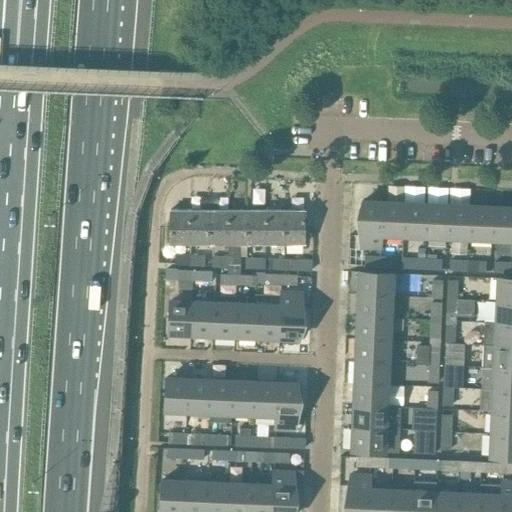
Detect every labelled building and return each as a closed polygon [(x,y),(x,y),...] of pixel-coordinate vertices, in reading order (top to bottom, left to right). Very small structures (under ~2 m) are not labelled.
[(382,202),(363,201),(357,217),(358,218),(359,218),(362,218),(360,246),(380,247),(381,234),(382,202)] [(381,234),(403,235),(404,202),(382,202),(381,234)] [(403,235),(425,236),(426,204),(415,203),(404,202),(403,235)] [(425,236),(447,237),(448,204),(437,204),(426,204),(425,236)] [(471,206),(448,204),(447,237),(469,238),(471,206)] [(469,238),(491,239),(493,206),(471,206),(469,238)] [(511,207),(503,207),(493,206),(491,239),(511,240),(511,246),(511,253),(511,252),(511,207)] [(207,209),(188,210),(188,244),(190,244),(190,254),(207,254),(207,209)] [(227,209),(207,209),(207,254),(208,254),(208,244),(227,244),(227,209)] [(246,209),(227,209),(227,244),(228,244),(228,264),(227,268),(240,268),(240,265),(240,244),(246,244),(246,209)] [(246,244),(266,244),(266,209),(246,209),(246,244)] [(266,244),(285,244),(285,209),(266,209),(266,244)] [(285,209),(285,244),(304,244),(304,209),(285,209)] [(188,244),(188,210),(170,210),(170,244),(188,244)] [(190,264),(190,255),(176,254),(175,264),(190,264)] [(190,255),(190,264),(204,265),(205,256),(190,255)] [(212,266),(227,266),(227,257),(213,256),(212,266)] [(381,266),(381,257),(365,256),(365,265),(381,266)] [(381,257),(381,266),(397,267),(397,257),(381,257)] [(246,267),(260,268),(261,258),(246,258),(246,267)] [(423,268),(424,259),(406,258),(406,267),(423,268)] [(283,269),(283,259),(269,259),(268,268),(283,269)] [(283,259),(283,269),(297,269),(298,260),(283,259)] [(424,259),(423,268),(441,269),(441,259),(424,259)] [(468,270),(468,260),(451,260),(450,269),(468,270)] [(468,260),(468,270),(485,271),(486,261),(468,260)] [(510,272),(511,262),(495,262),(494,271),(510,272)] [(193,280),(194,271),(176,270),(176,279),(193,280)] [(194,271),(193,280),(211,281),(211,271),(194,271)] [(360,271),(359,294),(391,296),(392,272),(360,271)] [(238,284),(238,275),(221,274),(220,283),(238,284)] [(281,284),(281,274),(265,274),(265,283),(281,284)] [(281,274),(281,284),(297,284),(297,275),(281,274)] [(238,275),(238,284),(256,285),(256,275),(238,275)] [(511,300),(511,277),(498,277),(497,300),(511,300)] [(441,298),(442,280),(433,279),(432,297),(441,298)] [(447,298),(457,298),(458,281),(448,280),(447,298)] [(258,337),(280,338),(282,292),(281,292),(281,305),(259,304),(258,337)] [(280,338),(299,338),(305,322),(303,321),(303,322),(300,321),(301,293),(282,292),(280,338)] [(359,294),(358,316),(390,318),(391,296),(359,294)] [(457,298),(447,298),(447,315),(466,316),(466,302),(457,301),(457,298)] [(168,333),(191,334),(193,301),(170,300),(168,333)] [(511,300),(497,300),(496,322),(511,323),(511,300)] [(191,334),(214,335),(215,302),(193,301),(191,334)] [(214,335),(236,336),(237,303),(215,302),(214,335)] [(431,319),(440,320),(441,302),(432,302),(431,319)] [(236,336),(258,337),(259,304),(237,303),(236,336)] [(358,316),(357,338),(389,340),(390,318),(358,316)] [(440,320),(431,319),(430,337),(440,337),(440,320)] [(511,323),(496,322),(495,345),(511,345),(511,323)] [(445,342),(462,343),(463,326),(456,326),(456,325),(446,325),(445,342)] [(357,338),(356,361),(388,362),(389,340),(357,338)] [(462,343),(445,342),(445,360),(454,360),(455,344),(462,344),(462,343)] [(483,344),(482,366),(511,367),(511,345),(495,345),(483,344)] [(429,364),(439,364),(439,347),(430,346),(429,364)] [(356,361),(355,383),(387,384),(388,362),(356,361)] [(439,364),(429,364),(428,381),(438,382),(439,364)] [(511,367),(482,366),(481,388),(511,389),(511,367)] [(444,387),(453,387),(454,369),(444,369),(444,387)] [(189,378),(166,377),(165,410),(188,411),(189,378)] [(188,411),(210,412),(212,379),(189,378),(188,411)] [(210,412),(232,413),(234,380),(212,379),(210,412)] [(232,413),(254,414),(256,381),(234,380),(232,413)] [(278,382),(256,381),(254,414),(275,415),(275,427),(276,428),(278,382)] [(278,382),(276,428),(295,428),(296,400),(299,400),(301,400),(297,383),(278,382)] [(355,383),(354,405),(386,406),(387,384),(355,383)] [(453,387),(444,387),(443,404),(452,405),(453,387)] [(511,389),(481,388),(480,411),(492,411),(511,412),(511,389)] [(427,408),(437,408),(437,391),(428,390),(427,408)] [(354,405),(353,427),(400,430),(401,407),(386,406),(354,405)] [(437,408),(427,408),(426,426),(436,426),(437,408)] [(423,426),(424,409),(408,409),(407,425),(423,426)] [(511,412),(492,411),(491,433),(511,434),(511,412)] [(442,431),(451,431),(452,414),(442,414),(442,431)] [(353,427),(352,450),(385,451),(399,452),(400,430),(353,427)] [(435,448),(436,431),(426,430),(425,448),(435,448)] [(451,431),(442,431),(441,449),(450,449),(451,431)] [(169,442),(186,443),(187,433),(169,433),(169,442)] [(209,444),(209,434),(191,433),(191,443),(209,444)] [(511,457),(511,434),(491,433),(490,456),(511,457)] [(209,434),(209,444),(226,444),(226,435),(209,434)] [(253,446),(253,436),(236,435),(235,445),(253,446)] [(253,436),(253,446),(271,446),(271,437),(253,436)] [(274,446),(289,447),(289,438),(275,437),(274,446)] [(185,458),(186,448),(168,448),(168,457),(185,458)] [(186,448),(185,458),(203,459),(203,449),(186,448)] [(230,460),(230,450),(212,450),(212,459),(230,460)] [(230,450),(230,460),(247,460),(248,451),(230,450)] [(272,462),(273,452),(257,452),(256,461),(272,462)] [(273,452),(272,462),(288,462),(289,453),(273,452)] [(372,466),(373,457),(357,456),(356,466),(372,466)] [(373,457),(372,466),(388,467),(389,458),(373,457)] [(415,468),(415,459),(398,458),(397,468),(415,468)] [(415,459),(415,468),(432,469),(433,460),(415,459)] [(459,470),(459,461),(441,460),(441,470),(459,470)] [(477,462),(459,461),(459,470),(476,471),(477,462)] [(501,472),(502,463),(486,462),(485,471),(501,472)] [(511,463),(502,463),(501,472),(511,472),(511,463)] [(272,511),(274,472),(273,472),(272,484),(251,483),(250,511),(272,511)] [(274,472),(272,511),(293,511),(297,501),(295,501),(292,501),(293,472),(274,472)] [(368,511),(370,476),(350,475),(349,503),(346,503),(345,503),(346,511),(368,511)] [(370,476),(368,511),(390,511),(391,490),(369,489),(370,476)] [(183,511),(185,481),(162,480),(160,511),(183,511)] [(205,511),(207,481),(185,481),(183,511),(205,511)] [(227,511),(229,482),(207,481),(205,511),(227,511)] [(501,511),(511,511),(511,481),(503,482),(501,511)] [(250,511),(251,483),(229,482),(227,511),(250,511)] [(480,493),(479,511),(501,511),(503,482),(502,482),(502,494),(480,493)] [(390,511),(412,511),(413,491),(391,490),(390,511)] [(412,511),(434,511),(436,491),(413,491),(412,511)] [(456,511),(458,492),(436,491),(434,511),(456,511)] [(456,511),(479,511),(480,493),(458,492),(456,511)]
